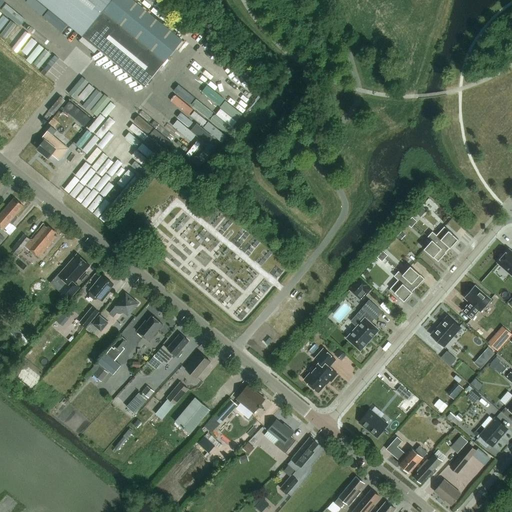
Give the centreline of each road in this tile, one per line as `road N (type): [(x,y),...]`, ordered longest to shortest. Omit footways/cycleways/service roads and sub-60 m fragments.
road 1 (tertiary): [(325,427),(0,157)]
road 2 (residential): [(511,221),(503,221),(325,427)]
road 3 (tertiary): [(431,511),(325,427)]
